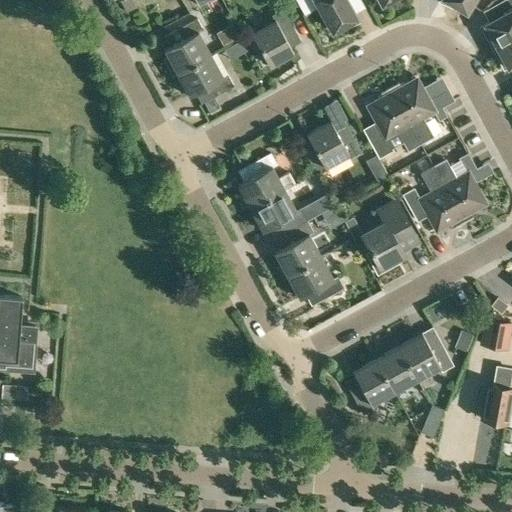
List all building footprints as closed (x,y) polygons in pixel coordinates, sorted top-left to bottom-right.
[(126,13),(135,7),(131,0),(118,0),(119,1),(126,13)] [(314,0),(318,7),(321,11),(332,32),(345,24),(346,27),(359,22),(354,13),(346,0),(314,0)] [(466,12),(473,0),(440,0),(440,1),(452,7),(454,4),(466,12)] [(493,48),(496,46),(511,36),(511,0),(504,0),(500,2),(506,13),(481,27),(493,48)] [(274,20),(252,32),(252,33),(262,51),(270,66),(294,53),(291,47),(285,36),(295,31),(283,9),(272,15),(274,20)] [(172,75),(211,54),(199,33),(204,30),(197,18),(164,36),(170,47),(165,50),(168,55),(163,58),(172,75)] [(511,36),(496,46),(493,48),(504,69),(511,64),(511,36)] [(211,54),(172,75),(181,92),(186,89),(190,96),(195,93),(201,103),(204,102),(209,112),(220,106),(214,96),(234,85),(228,75),(224,77),(211,54)] [(95,62),(0,57),(0,115),(92,120),(95,62)] [(390,87),(420,143),(433,136),(423,117),(434,111),(439,119),(446,115),(442,107),(454,100),(448,89),(429,100),(417,78),(401,87),(399,82),(390,87)] [(408,150),(420,143),(390,87),(381,92),(383,97),(368,105),(376,120),(362,128),(378,158),(393,149),(386,137),(397,131),(408,150)] [(362,153),(344,120),(334,125),(331,120),(306,133),(307,135),(299,140),(316,172),(324,166),(333,162),(336,167),(362,153)] [(251,207),(284,189),(295,183),(289,171),(278,177),(272,166),(277,163),(271,153),(239,170),(244,180),(238,184),(251,207)] [(465,168),(474,164),(468,153),(459,158),(465,168)] [(433,166),(464,222),(473,217),(471,212),(486,203),(468,171),(456,178),(446,159),(433,166)] [(455,227),(464,222),(433,166),(421,173),(431,192),(419,198),(414,188),(403,194),(418,220),(428,214),(437,230),(452,222),(455,227)] [(284,189),(251,207),(263,231),(270,227),(275,237),(307,220),(300,207),(296,209),(284,189)] [(328,191),(318,197),(325,210),(335,204),(328,191)] [(67,193),(64,297),(94,298),(97,194),(67,193)] [(117,196),(109,297),(125,299),(126,288),(143,289),(151,199),(117,196)] [(404,254),(401,249),(420,240),(399,201),(378,212),(383,222),(364,233),(356,219),(346,224),(355,239),(362,234),(370,249),(366,251),(378,275),(400,263),(398,258),(404,254)] [(287,274),(321,255),(309,233),(314,231),(307,220),(275,237),(281,248),(275,251),(287,274)] [(321,255),(287,274),(300,297),(306,294),(312,305),(344,287),(338,275),(333,278),(321,255)] [(0,370),(5,371),(5,366),(32,369),(36,326),(20,325),(22,298),(0,296),(0,370)] [(136,300),(132,410),(168,411),(171,301),(136,300)] [(115,407),(118,311),(88,310),(85,406),(115,407)] [(511,320),(484,316),(480,342),(507,347),(511,320)] [(454,346),(464,350),(470,335),(460,330),(454,346)] [(399,344),(417,377),(439,366),(442,371),(453,365),(435,332),(425,338),(422,332),(399,344)] [(394,390),(417,377),(399,344),(376,357),(394,390)] [(372,402),(394,390),(376,357),(352,370),(355,376),(345,381),(363,414),(374,407),(372,402)] [(506,388),(510,368),(496,366),(493,386),(487,385),(481,418),(506,422),(511,389),(506,388)] [(10,398),(11,384),(1,383),(0,394),(0,397),(10,398)] [(433,436),(444,409),(432,404),(421,431),(433,436)] [(240,406),(235,415),(256,428),(262,419),(240,406)] [(0,511),(11,511),(12,503),(0,502),(0,511)]
